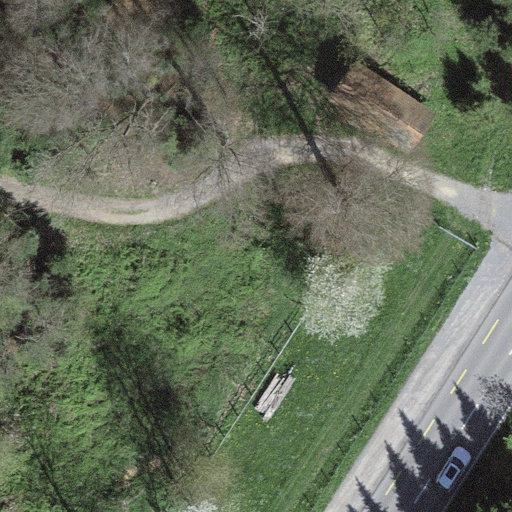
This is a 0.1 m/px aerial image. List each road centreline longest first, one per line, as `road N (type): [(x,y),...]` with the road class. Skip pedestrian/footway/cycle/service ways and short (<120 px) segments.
road 1 (track): [(0,196),(144,213),(253,161),(329,149),(511,217)]
road 2 (tertiary): [(511,348),(407,511)]
